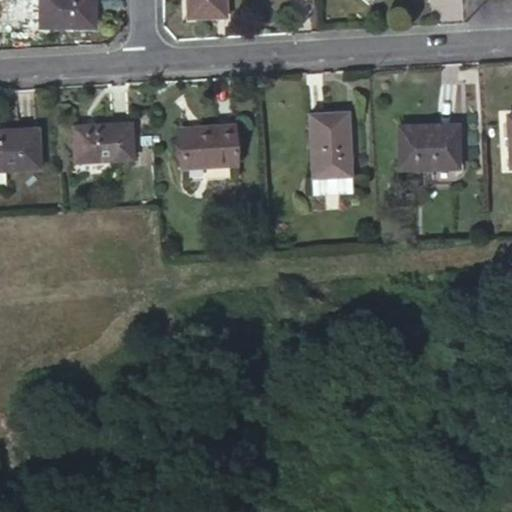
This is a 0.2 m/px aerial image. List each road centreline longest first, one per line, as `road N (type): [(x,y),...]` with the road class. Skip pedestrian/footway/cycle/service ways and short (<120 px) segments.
road 1 (residential): [(511,38),(143,59)]
road 2 (residential): [(143,59),(0,68)]
